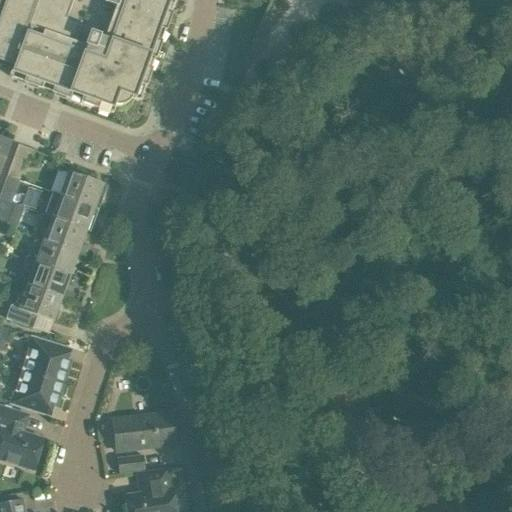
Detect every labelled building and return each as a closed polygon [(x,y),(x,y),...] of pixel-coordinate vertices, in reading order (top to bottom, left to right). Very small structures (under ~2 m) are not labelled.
[(5,0),(4,4),(0,15),(0,59),(14,64),(11,72),(26,77),(24,82),(40,88),(42,83),(57,88),(55,94),(68,98),(70,93),(82,97),(80,103),(96,109),(98,103),(112,108),(113,104),(117,105),(120,105),(123,104),(123,105),(124,104),(124,103),(127,101),(129,99),(130,96),(134,98),(139,84),(145,86),(151,70),(145,68),(149,56),(155,58),(161,41),(155,39),(159,28),(165,30),(171,13),(165,11),(169,0),(104,0),(102,7),(113,11),(103,38),(89,33),(85,46),(73,42),(79,23),(66,18),(71,0),(5,0)] [(0,172),(11,142),(0,138),(0,172)] [(30,164),(35,151),(18,146),(6,178),(18,182),(25,162),(30,164)] [(102,185),(83,178),(68,173),(60,195),(94,207),(97,199),(100,201),(105,187),(102,186),(102,185)] [(6,178),(3,187),(0,194),(0,198),(11,202),(18,182),(6,178)] [(53,193),(44,215),(51,218),(52,217),(85,230),(88,223),(92,224),(97,210),(93,208),(94,207),(60,195),(53,193)] [(11,202),(0,198),(0,218),(7,221),(14,203),(11,202)] [(85,230),(52,217),(51,218),(44,215),(43,215),(39,225),(47,228),(43,240),(77,252),(85,230)] [(69,275),(77,252),(43,240),(35,263),(69,275)] [(27,285),(61,297),(69,275),(35,263),(26,260),(22,271),(31,274),(27,285)] [(29,321),(37,316),(52,322),(61,297),(27,285),(19,308),(14,306),(9,307),(5,321),(26,329),(29,321)] [(21,371),(63,384),(67,370),(63,369),(70,349),(30,336),(26,349),(28,349),(21,371)] [(0,364),(9,366),(14,346),(3,344),(0,358),(0,364)] [(63,384),(21,371),(14,393),(13,393),(9,405),(48,417),(55,397),(58,398),(63,384)] [(0,461),(33,472),(43,440),(24,434),(29,416),(0,407),(0,461)] [(169,414),(112,421),(116,452),(173,445),(169,414)] [(143,471),(142,465),(141,455),(116,458),(118,474),(143,471)] [(173,511),(170,489),(166,469),(140,473),(144,493),(123,496),(124,506),(121,507),(122,511),(173,511)] [(23,511),(21,500),(0,503),(0,511),(23,511)]
